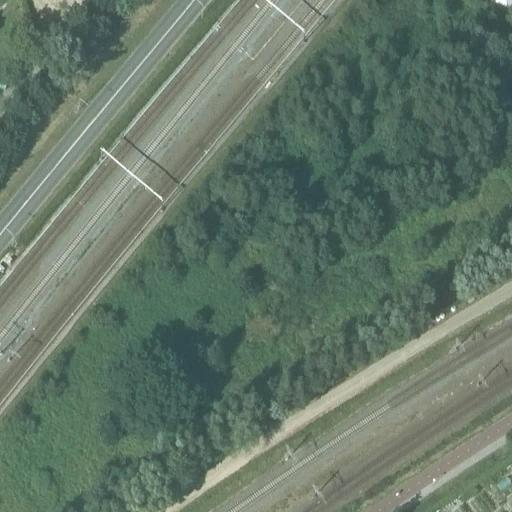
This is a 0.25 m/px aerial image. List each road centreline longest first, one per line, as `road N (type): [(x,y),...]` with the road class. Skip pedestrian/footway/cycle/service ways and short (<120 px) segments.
road 1 (secondary): [(0,237),(190,0)]
road 2 (track): [(295,296),(511,166)]
